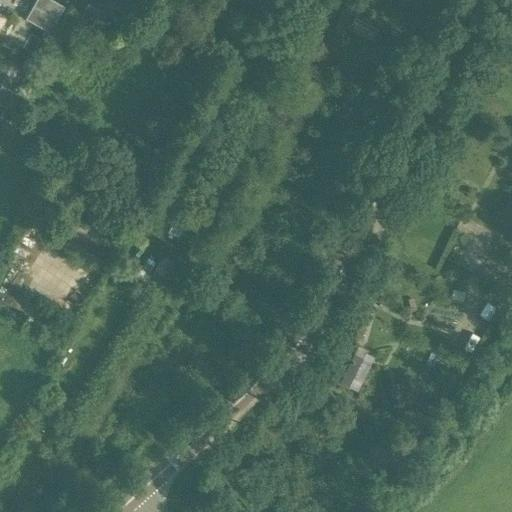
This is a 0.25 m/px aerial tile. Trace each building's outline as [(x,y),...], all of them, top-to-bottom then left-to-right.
[(55,0),(35,0),(33,4),(58,18),(65,5),(55,0)] [(58,18),(33,4),(26,17),(50,31),(58,18)] [(332,31),(342,36),(346,28),(371,42),(377,30),(355,18),(359,12),(346,5),(332,31)] [(162,283),(174,262),(161,255),(149,276),(162,283)] [(355,391),(373,353),(357,345),(339,383),(355,391)] [(327,511),(318,502),(306,511),(327,511)]
